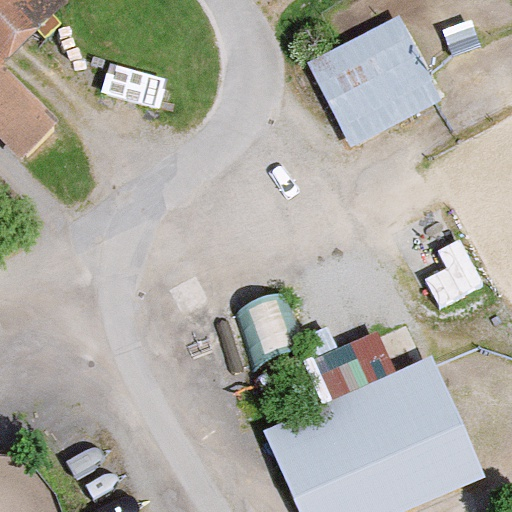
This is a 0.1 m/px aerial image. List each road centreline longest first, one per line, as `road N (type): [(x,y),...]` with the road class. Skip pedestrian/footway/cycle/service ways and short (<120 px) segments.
road 1 (unclassified): [(227,0),(250,48),(249,96),(221,140),(133,223),(114,280),(125,348),(214,511)]
road 2 (unknown): [(120,249),(0,275)]
